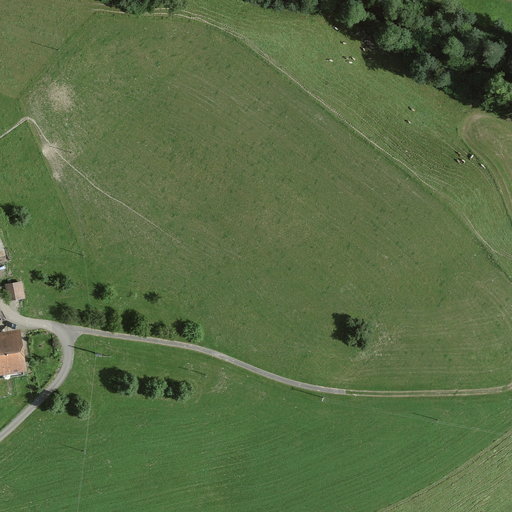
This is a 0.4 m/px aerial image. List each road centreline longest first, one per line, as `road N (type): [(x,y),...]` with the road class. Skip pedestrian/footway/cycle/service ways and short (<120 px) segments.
road 1 (track): [(511,390),(330,390),(180,344),(63,327)]
road 2 (track): [(0,437),(65,370),(63,327)]
